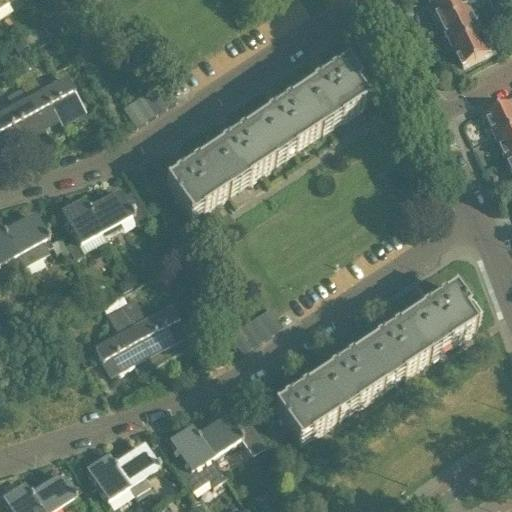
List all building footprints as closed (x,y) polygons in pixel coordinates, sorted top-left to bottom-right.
[(442,28),(470,15),(462,0),(446,0),(432,7),(442,28)] [(505,8),(501,0),(490,5),(494,13),(505,8)] [(442,28),(453,50),(480,37),(470,15),(442,28)] [(480,37),(453,50),(463,72),(491,59),(480,37)] [(368,110),(367,110),(356,92),(360,90),(346,68),(344,69),(345,69),(335,76),(334,75),(326,80),(327,80),(320,85),(319,84),(312,89),(313,90),(304,96),(330,134),(366,110),(366,111),(368,110)] [(15,80),(28,103),(44,132),(82,111),(66,82),(41,96),(28,73),(15,80)] [(167,111),(177,105),(163,84),(154,91),(167,111)] [(157,118),(167,111),(154,91),(144,97),(157,118)] [(267,121),(259,127),(283,164),(330,134),(304,96),(289,106),(288,105),(280,110),(281,111),(274,116),(273,114),(266,119),(267,121)] [(144,97),(134,104),(147,124),(157,118),(144,97)] [(0,145),(5,154),(44,132),(28,103),(0,118),(0,145)] [(136,132),(147,124),(134,104),(122,112),(136,132)] [(511,105),(485,119),(496,142),(511,133),(511,105)] [(221,151),(212,157),(237,195),(283,164),(259,127),(243,137),(242,135),(234,141),(235,141),(228,146),(227,145),(220,150),(221,151)] [(507,164),(511,161),(511,133),(496,142),(507,164)] [(237,195),(212,157),(197,167),(196,166),(188,171),(189,172),(182,176),(181,176),(174,180),(175,182),(167,187),(167,186),(165,187),(189,223),(190,222),(192,225),(237,195)] [(132,196),(122,201),(120,197),(90,214),(91,216),(102,237),(132,220),(138,231),(148,225),(132,196)] [(78,250),(102,237),(91,216),(90,214),(84,204),(60,218),(75,243),(65,249),(74,265),(80,261),(77,255),(81,253),(78,250)] [(35,220),(5,237),(17,260),(22,270),(48,256),(47,254),(52,251),(48,243),(49,242),(47,239),(46,239),(35,220)] [(0,290),(9,286),(0,269),(17,260),(5,237),(0,228),(0,290)] [(124,295),(133,291),(128,281),(119,286),(124,295)] [(183,295),(178,287),(171,291),(175,299),(183,295)] [(421,316),(413,321),(438,359),(474,336),(475,337),(476,336),(465,318),(469,315),(454,293),(453,294),(453,295),(443,301),(442,300),(435,305),(435,306),(428,311),(428,310),(420,314),(421,316)] [(180,307),(187,304),(183,296),(176,300),(180,307)] [(133,333),(153,370),(192,349),(172,312),(144,327),(131,304),(120,309),(133,333)] [(105,318),(118,341),(94,354),(110,383),(133,370),(138,378),(153,370),(133,333),(120,309),(105,318)] [(273,338),(283,331),(270,311),(260,318),(273,338)] [(250,324),(263,345),(273,338),(260,318),(250,324)] [(438,359),(413,321),(397,332),(396,330),(389,335),(389,336),(382,341),(381,340),(374,345),(375,346),(367,352),(392,390),(438,359)] [(263,345),(250,324),(240,331),(253,351),(263,345)] [(229,338),(242,358),(253,351),(240,331),(229,338)] [(81,366),(88,361),(80,349),(73,354),(81,366)] [(329,377),(321,382),(346,420),(392,390),(367,352),(351,362),(350,361),(343,366),(336,371),(336,370),(328,375),(329,377)] [(300,450),(346,420),(321,382),(305,393),(304,391),(297,396),(297,397),(290,402),(289,400),(282,405),(283,407),(276,412),(275,411),(273,412),(297,449),(299,448),(300,450)] [(221,414),(193,433),(198,441),(211,463),(240,444),(252,462),(265,453),(253,435),(242,443),(240,440),(239,440),(227,422),(226,423),(221,414)] [(216,470),(211,463),(198,441),(193,433),(192,432),(169,447),(186,472),(176,479),(184,492),(195,484),(190,477),(201,469),(206,476),(216,470)] [(115,470),(129,492),(135,501),(150,491),(144,482),(159,472),(157,469),(156,470),(144,451),(115,470)] [(129,492),(115,470),(109,460),(85,476),(106,507),(129,492)] [(31,499),(39,511),(58,511),(76,501),(73,498),(73,499),(61,480),(31,499)] [(7,511),(39,511),(31,499),(31,500),(25,490),(2,504),(7,511)] [(266,492),(246,504),(251,511),(258,511),(273,503),(266,492)]
